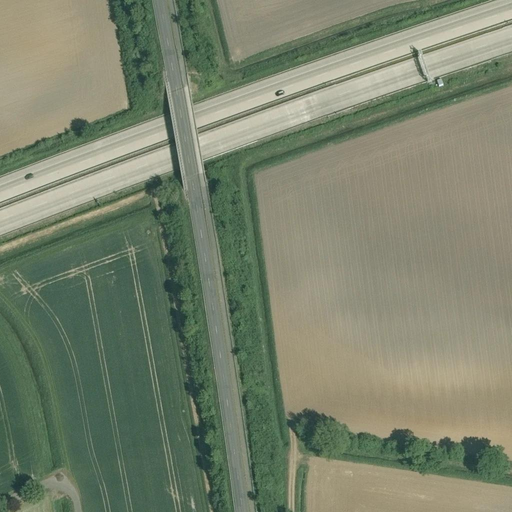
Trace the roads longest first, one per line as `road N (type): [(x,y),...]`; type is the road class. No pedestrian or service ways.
road 1 (motorway): [(0,224),(511,41)]
road 2 (motorway): [(511,8),(0,190)]
road 3 (tertiary): [(158,0),(240,511)]
